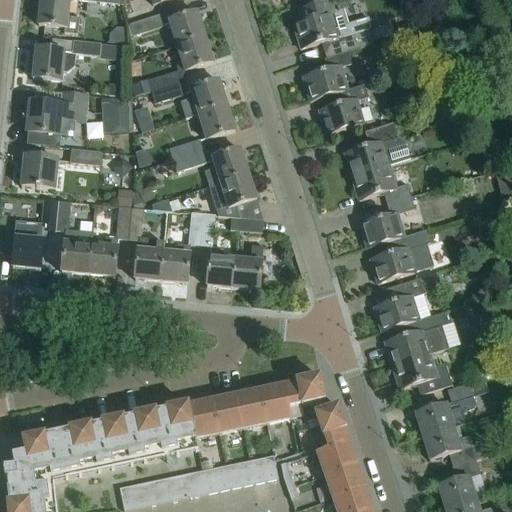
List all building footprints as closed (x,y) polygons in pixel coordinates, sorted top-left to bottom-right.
[(70,1),(61,0),(60,0),(40,0),(38,27),(64,30),(64,35),(77,36),(79,20),(68,19),(70,1)] [(511,0),(494,0),(498,9),(511,5),(511,0)] [(330,59),(349,55),(376,47),(369,20),(335,30),(331,16),(334,15),(335,13),(332,5),(331,4),(329,5),(329,4),(299,13),(302,25),(294,28),(301,52),(325,44),(330,59)] [(178,49),(206,40),(198,15),(170,24),(178,49)] [(134,38),(165,28),(161,16),(130,27),(134,38)] [(206,40),(178,49),(185,74),(213,65),(206,40)] [(100,58),(101,45),(73,42),(72,55),(100,58)] [(76,56),(35,51),(32,81),(62,84),(63,72),(68,72),(75,67),(76,56)] [(340,95),(347,92),(341,70),(352,67),(349,55),(330,59),(330,60),(324,61),(328,73),(303,80),(310,104),(340,95)] [(152,95),(182,85),(178,73),(148,83),(152,95)] [(199,117),(227,108),(219,84),(192,92),(194,100),(180,104),(186,121),(199,117)] [(182,85),(152,95),(155,107),(185,97),(182,85)] [(109,86),(108,98),(121,99),(122,87),(109,86)] [(347,92),(340,95),(344,107),(319,114),(326,138),(364,127),(357,104),(368,101),(364,88),(347,93),(347,92)] [(87,99),(82,98),(62,96),(61,108),(30,105),(27,135),(59,138),(59,135),(74,137),(75,123),(84,124),(87,99)] [(128,104),(109,105),(110,136),(130,135),(128,104)] [(227,108),(199,117),(207,142),(235,134),(227,108)] [(371,149),(344,157),(351,180),(390,168),(411,162),(405,143),(397,140),(393,126),(385,128),(366,134),(371,149)] [(173,163),(203,154),(198,141),(169,151),(173,163)] [(100,168),(101,154),(71,151),(70,165),(100,168)] [(220,186),(249,177),(241,152),(212,161),(215,169),(205,172),(211,188),(220,186)] [(203,154),(173,163),(177,175),(206,165),(203,154)] [(58,163),(44,161),(24,159),(21,189),(55,192),(58,163)] [(387,207),(412,199),(408,187),(397,191),(390,168),(351,180),(358,203),(383,196),(387,207)] [(220,218),(230,218),(242,220),(238,208),(257,202),(249,177),(220,186),(211,188),(220,218)] [(367,251),(392,244),(405,240),(398,217),(416,212),(412,199),(387,207),(390,218),(360,228),(367,251)] [(54,231),(57,202),(44,201),(41,226),(41,230),(44,231),(54,231)] [(57,202),(54,231),(54,234),(66,235),(69,203),(57,202)] [(153,212),(172,213),(168,202),(151,207),(153,212)] [(127,241),(130,209),(117,208),(114,239),(118,240),(127,241)] [(153,212),(131,209),(130,209),(127,241),(139,242),(140,225),(165,228),(167,214),(172,214),(172,213),(153,212)] [(198,247),(202,216),(189,215),(186,246),(198,247)] [(202,216),(198,247),(211,249),(214,217),(202,216)] [(242,220),(230,218),(228,231),(261,234),(262,222),(242,220)] [(15,224),(12,260),(13,260),(12,270),(40,273),(43,243),(44,231),(41,230),(41,226),(15,224)] [(63,255),(61,275),(86,277),(89,247),(91,247),(92,235),(67,232),(66,235),(65,238),(65,244),(63,255)] [(405,240),(392,244),(395,255),(370,263),(378,287),(415,275),(415,274),(434,268),(427,247),(430,246),(427,233),(405,240)] [(118,240),(114,239),(105,238),(104,248),(91,247),(89,247),(86,277),(114,280),(117,249),(118,240)] [(446,258),(459,255),(456,241),(442,244),(446,258)] [(159,284),(162,254),(163,246),(157,245),(156,253),(138,251),(135,282),(159,284)] [(235,261),(232,291),(259,294),(263,249),(252,248),(250,262),(235,261)] [(162,254),(159,284),(187,287),(189,267),(190,256),(190,252),(177,250),(177,255),(162,254)] [(210,254),(207,289),(232,291),(235,261),(223,260),(223,255),(210,254)] [(406,327),(430,319),(423,296),(427,295),(428,297),(442,293),(437,279),(395,292),(399,303),(374,311),(381,335),(406,327)] [(392,369),(430,357),(448,351),(441,329),(449,326),(445,315),(430,319),(406,327),(410,338),(385,346),(392,369)] [(430,357),(392,369),(400,392),(416,387),(420,398),(452,388),(445,367),(434,370),(430,357)] [(320,429),(343,421),(338,408),(326,413),(324,403),(325,403),(320,379),(296,384),(297,385),(293,386),(298,409),(316,405),(318,415),(315,416),(320,429)] [(290,411),(298,409),(293,386),(267,391),(274,426),(292,422),(290,411)] [(422,440),(454,430),(465,427),(461,415),(473,412),(475,407),(473,399),(469,386),(448,393),(452,405),(415,417),(422,440)] [(248,432),(274,426),(267,391),(241,397),(248,432)] [(222,437),(248,432),(241,397),(215,402),(222,437)] [(196,443),(222,437),(215,402),(188,408),(196,443)] [(196,443),(188,408),(188,406),(166,411),(167,412),(156,415),(156,413),(134,418),(134,419),(123,422),(123,420),(101,425),(102,426),(91,428),(91,427),(69,432),(69,433),(45,438),(44,437),(23,442),(25,455),(12,458),(14,470),(3,471),(4,481),(7,481),(8,491),(7,491),(8,505),(7,505),(7,511),(56,511),(53,484),(130,468),(198,454),(196,443)] [(327,451),(349,444),(345,431),(346,431),(343,421),(320,429),(327,451)] [(453,470),(476,463),(476,462),(491,457),(487,444),(471,449),(468,438),(457,442),(454,430),(422,440),(430,463),(449,457),(453,470)] [(324,479),(357,468),(349,444),(327,451),(316,455),(324,479)] [(255,463),(260,486),(278,482),(273,459),(255,463)] [(234,492),(260,486),(255,463),(229,468),(234,492)] [(444,511),(446,511),(476,503),(469,481),(480,477),(476,463),(453,470),(457,483),(438,489),(444,511)] [(287,492),(295,489),(291,478),(288,465),(281,467),(283,480),(287,492)] [(207,497),(234,492),(229,468),(202,474),(207,497)] [(332,502),(365,491),(357,468),(324,479),(332,502)] [(137,511),(207,497),(202,474),(119,491),(123,511),(137,511)] [(295,489),(287,492),(291,503),(299,500),(295,489)] [(335,511),(372,511),(365,491),(332,502),(335,511)] [(479,511),(476,503),(446,511),(491,511),(486,511),(479,511)]
